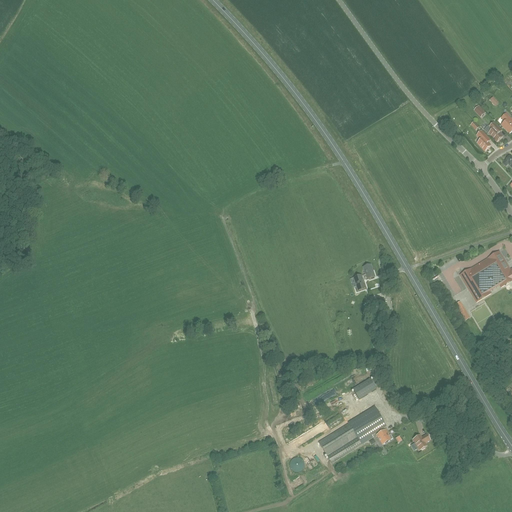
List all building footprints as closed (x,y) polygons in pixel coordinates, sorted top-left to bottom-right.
[(494,107),(498,104),(493,98),(489,102),(494,107)] [(475,110),(482,117),(486,113),(479,106),(475,110)] [(511,120),(506,114),(502,118),(506,122),(502,126),(510,134),(511,131),(511,120)] [(499,134),(502,132),(494,123),(490,128),(489,127),(484,131),(489,136),(490,135),(497,143),(503,138),(499,134)] [(484,139),(486,137),(482,132),(477,136),(481,141),(478,144),(485,152),(491,147),(488,144),(486,142),(484,139)] [(511,157),(503,164),(506,167),(508,165),(511,168),(511,157)] [(511,269),(509,271),(498,253),(488,259),(471,270),(471,269),(460,276),(476,303),(491,294),(490,292),(499,286),(501,288),(511,282),(511,281),(511,269)] [(363,282),(368,281),(367,279),(374,277),(371,265),(363,268),(364,271),(365,271),(366,275),(362,276),(361,276),(355,278),(359,289),(365,287),(363,282)] [(349,282),(328,288),(334,307),(354,302),(349,282)] [(375,312),(381,311),(386,310),(385,301),(380,302),(371,303),(367,304),(368,313),(375,312)] [(376,389),(370,379),(353,390),(359,400),(376,389)] [(384,422),(375,408),(318,443),(331,463),(372,437),(371,436),(386,427),(383,423),(384,422)] [(389,436),(386,430),(376,436),(383,446),(391,440),(393,439),(391,435),(389,436)] [(420,451),(421,450),(422,450),(425,448),(425,447),(426,446),(425,444),(430,440),(426,435),(423,437),(423,438),(422,439),(420,436),(413,440),(416,444),(415,445),(417,448),(418,448),(420,451)] [(290,463),(289,465),(290,467),(290,469),(292,471),(294,472),(296,472),(298,472),(300,472),(302,471),(303,469),(304,467),(304,465),(304,463),(303,461),(302,459),(300,458),(298,458),(296,458),(294,458),(292,459),(290,461),(290,463)]
